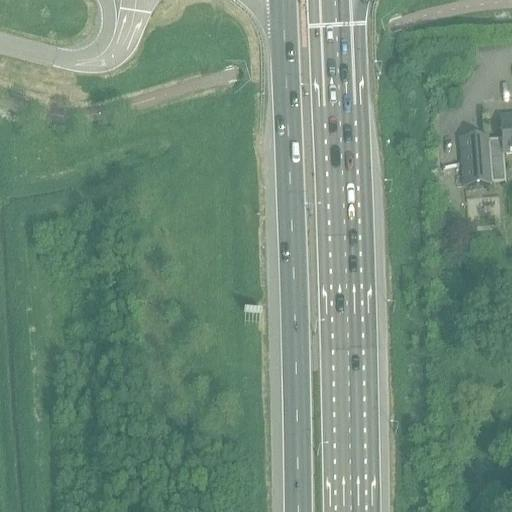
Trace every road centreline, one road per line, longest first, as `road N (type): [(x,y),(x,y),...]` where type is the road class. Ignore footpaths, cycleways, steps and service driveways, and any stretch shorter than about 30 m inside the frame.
road 1 (motorway): [(349,511),(337,92)]
road 2 (motorway): [(285,93),(296,511)]
